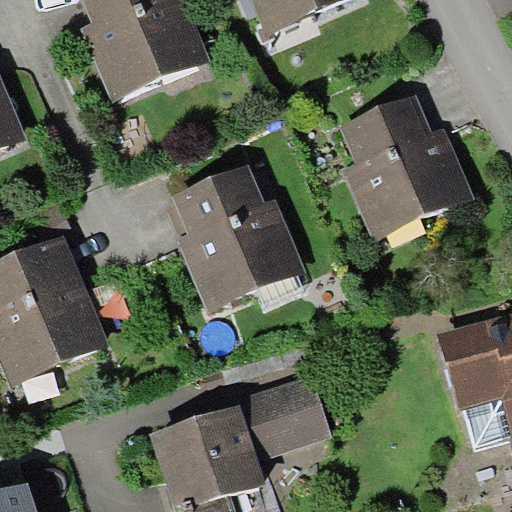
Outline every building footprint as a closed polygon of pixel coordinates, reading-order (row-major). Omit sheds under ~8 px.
[(57,0),(104,122),(216,80),(186,0),(57,0)] [(242,0),(263,54),(376,11),(371,0),(242,0)] [(0,153),(27,141),(0,80),(0,153)] [(375,244),(477,203),(445,125),(434,129),(421,97),(341,129),(357,168),(346,172),(375,244)] [(209,316),(309,275),(279,204),(267,209),(250,167),(173,199),(177,207),(166,211),(209,316)] [(0,367),(10,392),(112,351),(65,237),(0,263),(0,367)] [(511,320),(442,339),(461,412),(469,410),(479,449),(511,440),(511,320)] [(255,463),(331,437),(311,377),(235,403),(237,410),(151,439),(176,511),(235,511),(231,499),(263,488),(255,463)] [(32,511),(26,492),(0,501),(0,511),(32,511)]
